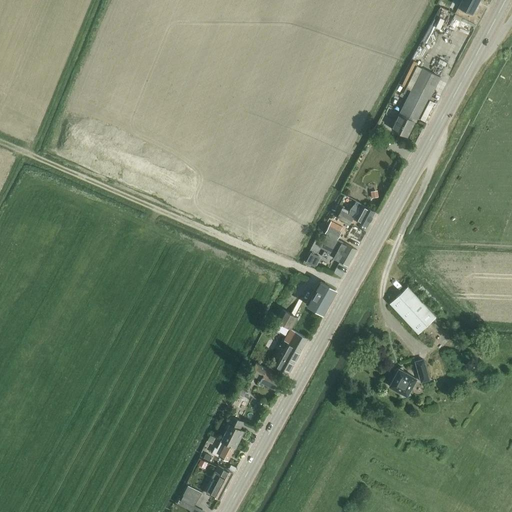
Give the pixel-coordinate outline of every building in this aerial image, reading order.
[(442,0),(441,0),(438,5),(449,11),(452,6),(442,0)] [(462,0),(459,7),(472,15),(480,0),(462,0)] [(418,123),(441,77),(421,68),(391,130),(407,138),(415,121),(418,123)] [(341,209),(337,217),(350,224),(353,219),(360,223),(367,227),(375,212),(375,211),(358,202),(356,206),(354,204),(350,211),(349,213),(341,209)] [(348,267),(357,249),(338,239),(341,232),(337,230),(338,226),(331,222),(325,233),(327,235),(320,248),(327,252),(326,253),(334,257),(333,259),(348,267)] [(311,253),(306,263),(316,268),(321,258),(311,253)] [(320,282),(307,305),(321,313),(323,314),(336,290),(335,290),(320,282)] [(418,333),(435,317),(407,287),(390,303),(418,333)] [(291,329),(298,317),(282,309),(276,320),(291,329)] [(288,374),(307,338),(290,329),(283,341),(288,343),(275,367),(288,374)] [(420,383),(430,380),(424,359),(414,361),(420,383)] [(275,389),(281,378),(266,370),(267,368),(256,362),(250,373),(260,379),(260,381),(275,389)] [(403,398),(411,395),(410,391),(417,378),(398,367),(388,386),(401,394),(403,398)] [(222,441),(235,448),(236,448),(244,432),(240,429),(244,422),(231,416),(225,428),(227,429),(221,441),(222,441)] [(228,462),(235,448),(222,441),(218,449),(215,448),(212,453),(228,462)] [(206,453),(203,458),(210,461),(213,457),(206,453)] [(201,460),(198,465),(205,468),(207,463),(201,460)] [(214,478),(206,493),(219,500),(234,473),(233,473),(228,470),(218,465),(212,477),(214,478)] [(187,485),(177,504),(191,511),(192,511),(195,506),(202,493),(200,492),(187,485)]
